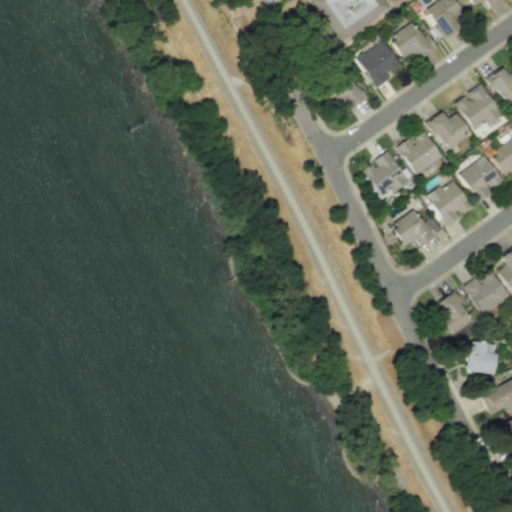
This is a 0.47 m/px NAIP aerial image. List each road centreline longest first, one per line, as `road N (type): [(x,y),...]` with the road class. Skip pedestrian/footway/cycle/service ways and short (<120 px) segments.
road 1 (residential): [(511,485),(488,475),(291,91)]
road 2 (residential): [(511,22),(371,128),(324,153)]
road 3 (residential): [(511,212),(394,293)]
